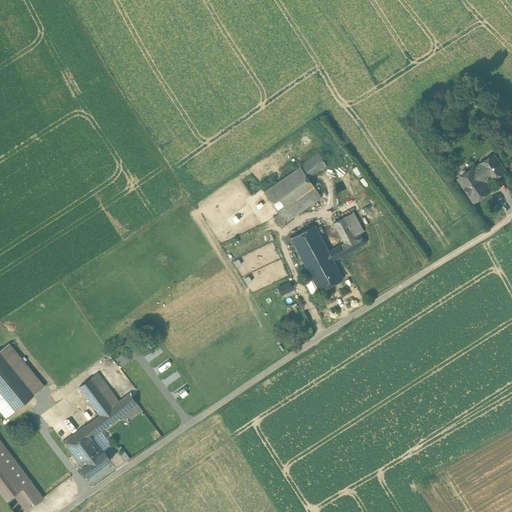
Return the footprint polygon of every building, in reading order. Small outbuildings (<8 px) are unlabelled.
[(318,154),(300,167),(308,178),(327,166),(318,154)] [(493,155),(482,163),(491,176),(493,180),(505,172),(493,155)] [(295,160),(259,185),(264,192),(300,167),(295,160)] [(482,164),(460,180),(475,202),(491,191),(484,181),(491,176),(482,164)] [(300,167),(264,192),(279,214),(286,208),(309,192),(315,188),(308,178),(300,167)] [(321,197),(315,188),(309,192),(316,201),(321,197)] [(309,192),(286,208),(293,217),(316,201),(309,192)] [(293,217),(286,208),(279,214),(285,223),(293,217)] [(344,243),(328,251),(331,256),(333,261),(365,244),(360,234),(364,232),(353,212),(333,223),(344,243)] [(285,223),(279,214),(274,218),(280,226),(285,223)] [(328,251),(314,225),(290,238),(307,269),(331,256),(328,251)] [(331,256),(307,269),(319,291),(343,278),(333,261),(331,256)] [(277,287),(282,296),(295,289),(290,280),(277,287)] [(21,378),(0,352),(0,409),(6,417),(34,395),(21,378)] [(30,370),(21,378),(34,395),(44,387),(30,370)] [(119,402),(97,373),(79,387),(100,415),(85,427),(84,425),(83,426),(89,433),(94,430),(97,434),(137,404),(129,394),(119,402)] [(83,426),(62,441),(80,464),(79,465),(81,468),(103,451),(89,433),(83,426)] [(43,498),(0,441),(0,491),(6,500),(14,494),(26,511),(43,498)] [(103,451),(81,468),(88,477),(110,460),(104,451),(103,451)]
